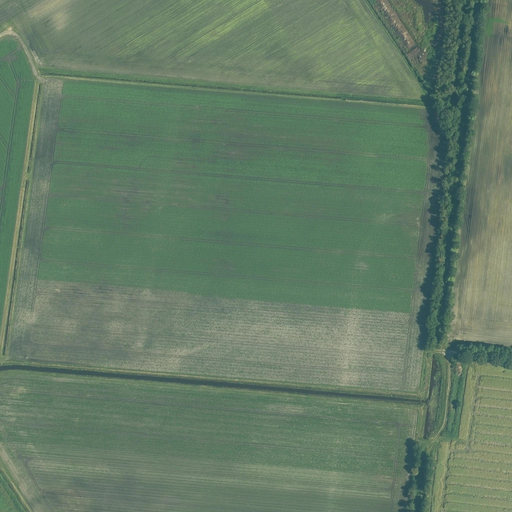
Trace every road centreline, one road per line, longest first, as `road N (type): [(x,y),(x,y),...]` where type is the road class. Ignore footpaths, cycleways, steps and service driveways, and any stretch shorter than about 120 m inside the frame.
road 1 (track): [(480,0),(437,342),(445,352)]
road 2 (track): [(445,352),(443,414),(427,439),(418,511)]
